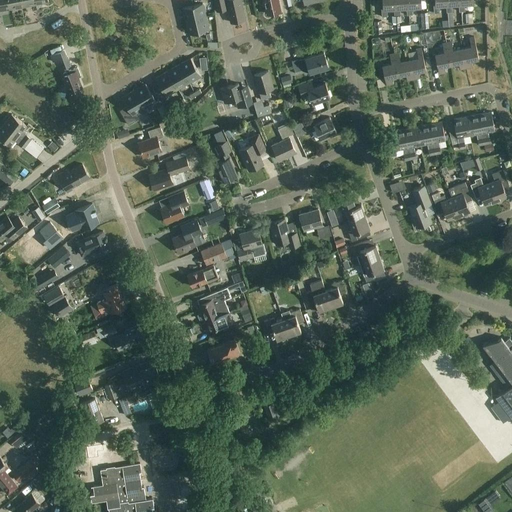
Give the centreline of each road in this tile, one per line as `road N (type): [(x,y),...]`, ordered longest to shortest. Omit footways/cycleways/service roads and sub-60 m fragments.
road 1 (unclassified): [(190,386),(120,201),(105,136)]
road 2 (residential): [(190,386),(289,363),(412,278)]
road 3 (residential): [(511,147),(489,89),(354,116)]
road 4 (residential): [(167,0),(178,50),(99,100)]
road 5 (unclassified): [(212,511),(190,386)]
road 6 (residential): [(0,203),(69,147),(105,136)]
road 7 (residential): [(405,256),(361,142)]
